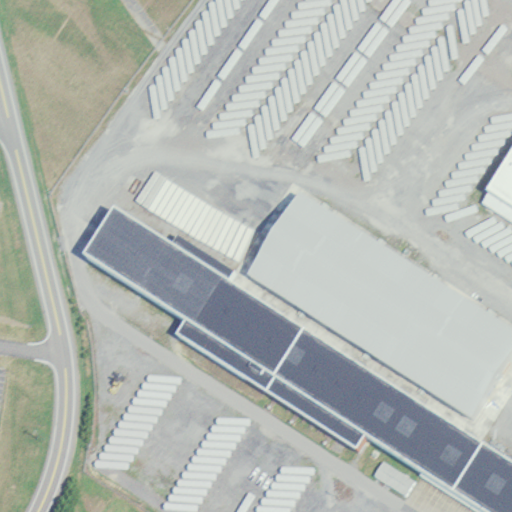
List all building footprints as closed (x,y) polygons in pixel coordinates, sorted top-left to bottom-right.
[(402,0),(454,28),(468,0),(402,0)] [(323,23),(352,48),(359,38),(331,14),(323,23)] [(457,87),(475,89),(476,75),(458,74),(457,87)] [(511,511),(511,155),(486,196),(511,212),(511,465),(230,286),(237,276),(178,238),(172,247),(118,213),(87,261),(185,323),(176,337),(361,455),(369,442),(477,511),(511,511)] [(511,332),(511,357),(474,416),(251,272),(300,196),(511,332)] [(157,450),(122,426),(116,436),(150,459),(157,450)] [(101,459),(135,483),(141,474),(107,450),(101,459)]
